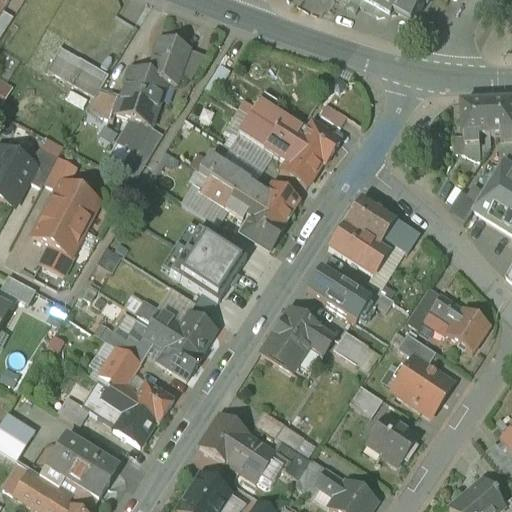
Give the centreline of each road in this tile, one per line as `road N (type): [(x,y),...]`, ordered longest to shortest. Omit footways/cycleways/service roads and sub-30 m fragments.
road 1 (residential): [(142,511),(361,168)]
road 2 (residential): [(511,311),(361,168)]
road 3 (tertiary): [(239,22),(420,77)]
road 4 (residential): [(405,511),(511,356)]
